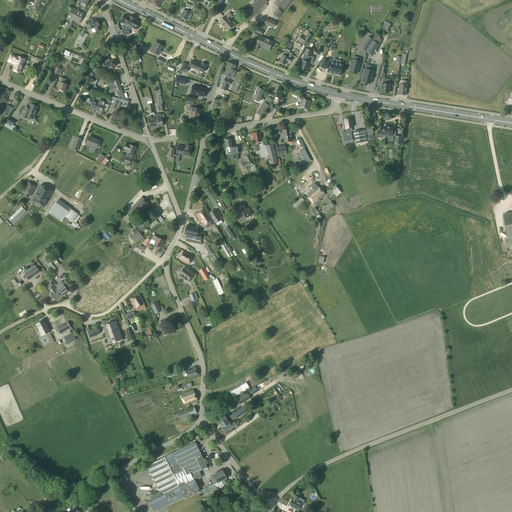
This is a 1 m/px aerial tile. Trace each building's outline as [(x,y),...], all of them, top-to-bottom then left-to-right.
[(89,0),(83,0),(80,6),(85,8),(86,6),(89,0)] [(180,12),(178,16),(180,17),(180,18),(180,19),(183,20),(184,19),(186,20),(188,16),(189,17),(190,14),(189,14),(190,11),(189,10),(193,2),(188,0),(185,6),(184,8),(182,7),(180,12)] [(246,23),(266,1),(265,0),(256,0),(241,17),(246,23)] [(291,0),(276,0),(273,4),(283,12),(291,0)] [(73,8),(69,16),(71,17),(70,19),(73,21),(78,11),(73,8)] [(277,10),(273,15),(278,18),(282,13),(277,10)] [(84,14),(78,11),(73,21),(78,24),(84,14)] [(225,16),(219,22),(223,26),(222,27),(227,32),(234,24),(230,20),(232,17),(229,13),(225,17),(225,16)] [(127,28),(132,18),(129,16),(129,17),(124,15),(123,18),(122,18),(120,21),(121,22),(125,25),(124,27),(125,29),(121,30),(122,33),(128,31),(128,30),(127,28)] [(128,31),(122,33),(123,36),(129,34),(128,31),(130,30),(131,28),(136,30),(136,29),(137,30),(138,26),(139,23),(135,20),(132,18),(127,28),(128,30),(128,31)] [(270,27),(271,25),(272,23),(275,25),(276,22),(266,18),(263,24),(270,27)] [(91,19),(88,20),(88,21),(85,22),(87,28),(90,27),(91,29),(94,28),(96,32),(100,31),(99,27),(98,26),(99,25),(98,23),(97,20),(92,22),(91,19)] [(389,28),(392,22),(386,19),(383,24),(389,28)] [(258,28),(255,27),(252,34),(255,35),(256,33),(261,35),(262,32),(257,30),(258,28)] [(86,30),(83,29),(78,36),(75,43),(73,45),(76,47),(78,44),(81,46),(85,39),(83,37),(85,34),(84,33),(86,30)] [(304,39),(302,42),(301,43),(306,46),(311,37),(307,35),(304,39)] [(272,42),(266,39),(259,36),(255,44),(256,44),(254,48),(259,50),(260,46),(269,50),(272,42)] [(368,37),(361,49),(365,51),(372,39),(368,37)] [(373,41),(366,52),(373,56),(380,45),(373,41)] [(163,46),(156,43),(151,52),(158,55),(163,46)] [(292,45),(288,43),(285,51),(284,51),(282,56),(279,63),(285,65),(286,61),(289,62),(290,59),(292,54),(289,53),(292,45)] [(324,46),(320,52),(325,55),(329,49),(324,46)] [(312,51),(305,49),(303,58),(302,58),(301,61),(301,60),(300,65),(301,65),(299,69),(302,70),(302,71),(305,72),(305,71),(306,71),(308,66),(309,66),(309,64),(308,64),(309,63),(307,62),(309,57),(310,57),(312,51)] [(6,62),(15,66),(13,71),(19,73),(25,59),(18,55),(17,57),(9,54),(6,62)] [(102,63),(103,67),(114,63),(113,59),(110,60),(110,58),(103,61),(104,62),(102,63)] [(359,62),(360,59),(358,59),(357,61),(352,60),(349,71),(357,74),(360,62),(359,62)] [(330,62),(327,72),(340,76),(342,65),(339,65),(340,61),(337,60),(336,64),(330,62)] [(197,64),(192,61),(189,66),(203,73),(205,68),(206,65),(202,63),(201,65),(198,63),(197,64)] [(114,63),(103,67),(104,70),(106,69),(107,71),(114,69),(113,67),(115,66),(114,63)] [(228,63),(223,75),(229,78),(230,78),(236,66),(228,63)] [(372,77),(373,71),(365,69),(361,82),(370,84),(371,79),(372,77)] [(124,99),(121,89),(115,73),(110,75),(111,79),(105,82),(109,94),(116,91),(119,100),(121,99),(121,100),(124,99)] [(59,85),(58,89),(63,91),(66,85),(63,84),(65,79),(62,78),(61,80),(60,80),(58,85),(59,85)] [(223,83),(222,86),(221,89),(226,91),(228,85),(229,86),(230,81),(224,79),(223,83)] [(383,79),(383,81),(382,84),(381,84),(381,85),(380,85),(380,87),(381,87),(380,92),(388,93),(390,93),(390,90),(389,89),(389,85),(389,82),(388,82),(388,80),(383,79)] [(399,84),(398,94),(405,95),(407,85),(406,85),(407,81),(403,81),(403,85),(399,84)] [(192,86),(190,94),(204,97),(206,89),(192,86)] [(257,89),(254,96),(253,100),(258,102),(260,98),(263,91),(257,89)] [(99,100),(98,103),(93,101),(94,99),(91,98),(88,104),(91,105),(90,108),(102,112),(106,102),(99,100)] [(310,101),(301,98),(299,107),(307,110),(310,101)] [(9,114),(12,108),(9,107),(9,106),(7,105),(4,112),(3,115),(7,117),(9,114)] [(28,110),(25,109),(22,117),(26,118),(27,116),(33,119),(37,108),(30,105),(28,110)] [(256,114),(260,116),(266,109),(262,106),(256,114)] [(201,110),(189,107),(188,111),(190,112),(189,119),(198,121),(201,110)] [(163,126),(161,117),(160,114),(154,115),(155,118),(156,127),(163,126)] [(155,118),(154,118),(151,119),(151,116),(148,117),(150,128),(156,127),(155,118)] [(9,118),(5,124),(11,127),(14,122),(9,118)] [(380,126),(379,134),(378,137),(379,138),(382,139),(383,138),(385,138),(385,137),(388,137),(388,141),(392,141),(393,136),(392,136),(393,128),(380,126)] [(289,129),(282,131),(284,143),(291,141),(291,137),(293,137),(292,133),(290,133),(289,129)] [(363,142),(361,130),(353,132),(356,143),(363,142)] [(263,150),(262,144),(260,133),(252,134),(254,146),(255,152),(261,151),(263,150)] [(93,139),(89,137),(85,145),(96,149),(99,141),(93,139)] [(230,139),(224,140),(226,150),(225,150),(225,155),(237,153),(236,148),(232,149),(230,139)] [(74,142),(71,149),(77,151),(80,144),(74,142)] [(128,167),(129,163),(132,155),(133,155),(135,147),(129,145),(129,146),(125,144),(124,149),(127,150),(126,152),(127,152),(126,155),(127,155),(123,165),(128,167)] [(263,158),(268,157),(269,160),(270,165),(276,163),(275,158),(276,158),(273,145),(266,146),(265,144),(262,144),(263,150),(261,151),(263,158)] [(177,147),(176,154),(183,155),(183,154),(189,155),(190,150),(190,147),(186,146),(186,149),(184,149),(185,148),(177,147)] [(311,161),(305,150),(299,154),(303,160),(300,162),(302,166),(310,162),(311,161)] [(256,169),(254,165),(249,155),(243,158),(245,162),(241,164),(244,170),(246,174),(256,169)] [(91,188),(99,177),(93,173),(85,184),(91,188)] [(290,185),(292,189),(295,187),(294,185),(300,181),(296,174),(285,181),(288,186),(290,185)] [(36,186),(28,182),(22,192),(30,196),(36,186)] [(318,201),(324,195),(325,195),(314,184),(311,187),(314,190),(307,196),(314,206),(319,202),(318,201)] [(32,201),(38,204),(46,188),(40,185),(32,201)] [(52,191),(46,188),(38,204),(44,207),(52,191)] [(143,201),(144,200),(141,197),(128,211),(132,215),(134,212),(138,208),(138,207),(143,202),(143,201)] [(226,199),(223,200),(219,203),(223,210),(230,207),(226,199)] [(138,208),(134,212),(140,218),(143,214),(142,213),(149,205),(144,200),(143,201),(143,202),(138,207),(138,208)] [(58,201),(53,208),(49,214),(61,223),(70,209),(58,201)] [(334,206),(330,202),(322,209),(326,213),(334,206)] [(243,205),(236,208),(232,210),(237,221),(251,215),(248,209),(245,210),(243,205)] [(26,212),(24,209),(10,222),(13,225),(19,219),(26,212)] [(204,209),(195,215),(203,227),(205,225),(207,228),(212,225),(210,222),(212,221),(204,209)] [(215,212),(214,210),(213,211),(212,210),(210,212),(210,213),(209,213),(215,224),(222,220),(217,211),(215,212)] [(511,212),(503,215),(505,226),(509,225),(511,224),(511,212)] [(141,224),(137,220),(133,224),(138,228),(137,228),(142,232),(146,228),(142,223),(141,224)] [(155,220),(153,222),(148,226),(151,229),(156,225),(158,223),(155,220)] [(199,234),(196,233),(197,229),(191,228),(191,227),(186,226),(184,234),(188,235),(188,237),(192,238),(192,236),(199,237),(199,234)] [(140,234),(137,230),(135,228),(132,231),(135,234),(133,236),(130,238),(132,241),(134,243),(142,237),(140,234)] [(158,238),(157,238),(155,237),(153,240),(156,241),(154,244),(153,246),(158,249),(159,247),(163,241),(158,238)] [(225,244),(222,247),(227,255),(230,252),(225,244)] [(209,255),(214,252),(210,245),(205,248),(209,255)] [(193,256),(183,251),(179,260),(188,264),(193,256)] [(55,265),(57,263),(54,260),(52,261),(49,265),(53,270),(57,267),(55,265)] [(24,274),(28,280),(40,271),(36,266),(24,274)] [(194,274),(184,267),(178,275),(188,282),(194,274)] [(203,267),(198,269),(204,280),(209,277),(203,267)] [(68,292),(66,289),(69,287),(65,280),(61,283),(62,285),(57,288),(60,291),(59,292),(61,294),(62,294),(63,296),(68,292)] [(53,285),(48,289),(51,293),(51,294),(50,295),(53,299),(54,298),(56,301),(60,298),(63,296),(62,294),(61,294),(59,292),(60,291),(57,288),(55,284),(53,286),(53,285)] [(139,294),(134,297),(142,310),(145,308),(143,304),(145,304),(139,294)] [(134,297),(130,300),(135,309),(136,309),(137,310),(138,309),(139,312),(142,310),(134,297)] [(161,311),(156,302),(150,305),(154,314),(161,311)] [(166,319),(160,322),(162,327),(168,325),(176,322),(173,316),(165,319),(166,319)] [(49,332),(43,321),(36,325),(37,326),(35,327),(38,332),(39,331),(42,335),(49,332)] [(103,326),(107,337),(109,344),(113,343),(118,341),(118,340),(122,338),(119,331),(118,329),(116,322),(103,326)] [(59,334),(70,328),(67,323),(64,324),(56,328),(59,334)] [(97,328),(88,331),(90,337),(99,334),(97,328)] [(194,369),(185,371),(187,379),(199,376),(196,367),(194,367),(194,369)] [(189,404),(197,401),(193,390),(180,395),(185,407),(189,406),(189,404)] [(247,392),(239,397),(243,403),(251,398),(247,392)] [(196,414),(194,407),(177,414),(180,420),(196,414)] [(244,413),(241,409),(232,415),(233,417),(235,419),(244,413)] [(229,423),(231,421),(229,419),(227,420),(224,415),(217,421),(217,422),(218,422),(218,423),(219,423),(219,424),(220,426),(224,422),(225,423),(227,425),(229,423)] [(236,425),(233,421),(232,421),(229,423),(227,425),(225,423),(224,422),(220,426),(222,428),(222,429),(223,429),(223,430),(224,430),(224,431),(225,430),(226,432),(232,427),(233,428),(236,425)] [(150,463),(146,465),(150,475),(156,486),(159,492),(150,497),(151,500),(148,502),(153,511),(183,497),(184,499),(198,492),(197,490),(199,489),(195,481),(197,480),(202,478),(201,477),(199,472),(207,468),(195,443),(173,453),(173,452),(168,454),(164,456),(164,457),(160,459),(155,461),(150,463)] [(213,484),(211,485),(201,490),(204,496),(210,493),(212,498),(216,496),(213,491),(216,490),(215,488),(223,485),(222,484),(227,482),(226,479),(224,475),(227,474),(225,470),(222,471),(213,475),(210,477),(213,484)] [(296,510),(300,503),(296,501),(298,498),(294,495),(288,506),(296,510)] [(80,511),(76,510),(78,504),(74,503),(71,509),(73,510),(72,511),(80,511)]
